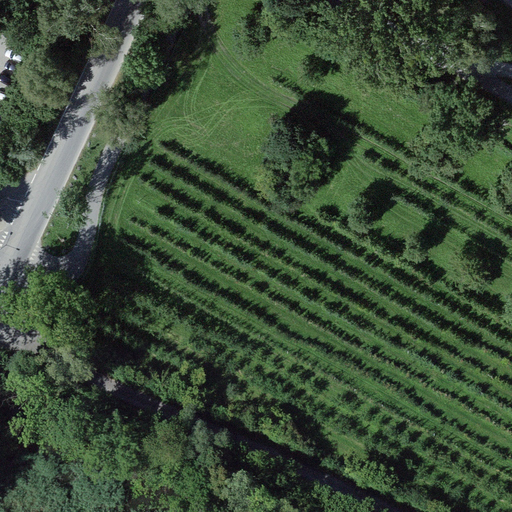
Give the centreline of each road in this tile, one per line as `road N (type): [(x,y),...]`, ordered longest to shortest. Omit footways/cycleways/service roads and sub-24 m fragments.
road 1 (track): [(0,330),(381,511)]
road 2 (secondary): [(133,0),(0,289)]
